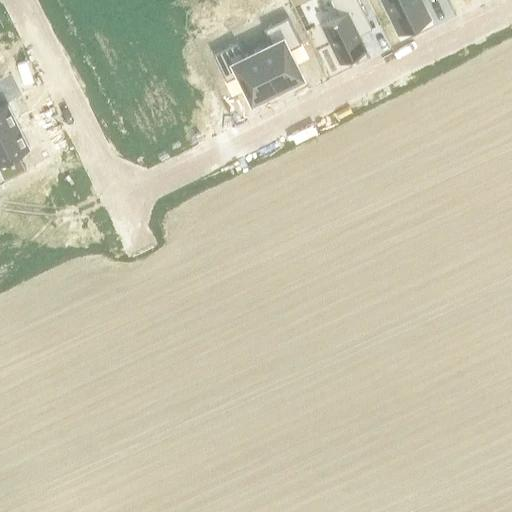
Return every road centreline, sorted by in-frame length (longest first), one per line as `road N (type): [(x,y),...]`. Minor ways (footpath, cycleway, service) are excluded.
road 1 (residential): [(118,198),(511,2)]
road 2 (residential): [(20,0),(118,198)]
